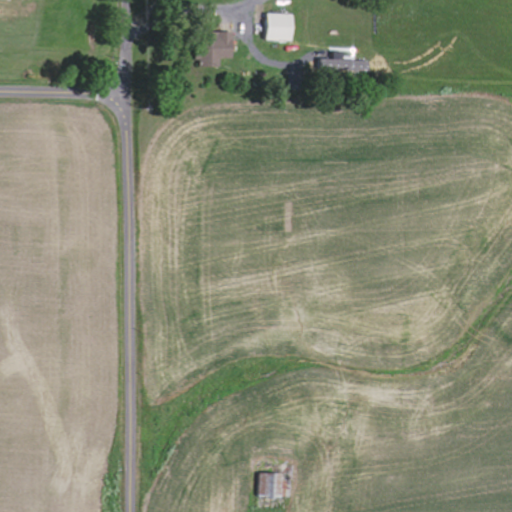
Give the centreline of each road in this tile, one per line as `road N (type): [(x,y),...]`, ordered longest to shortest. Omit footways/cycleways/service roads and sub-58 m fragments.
road 1 (tertiary): [(132,511),(128,116)]
road 2 (tertiary): [(128,116),(126,96),(0,89)]
